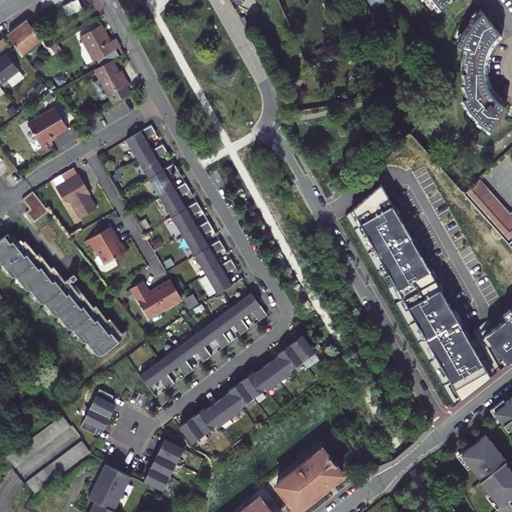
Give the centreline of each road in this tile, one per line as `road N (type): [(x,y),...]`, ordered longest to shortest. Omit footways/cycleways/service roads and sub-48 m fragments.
road 1 (residential): [(216,0),(262,80),(274,135),(445,427)]
road 2 (residential): [(162,102),(286,317),(278,332),(163,417),(130,430)]
road 3 (residential): [(85,147),(157,271)]
road 4 (residential): [(340,511),(445,427)]
